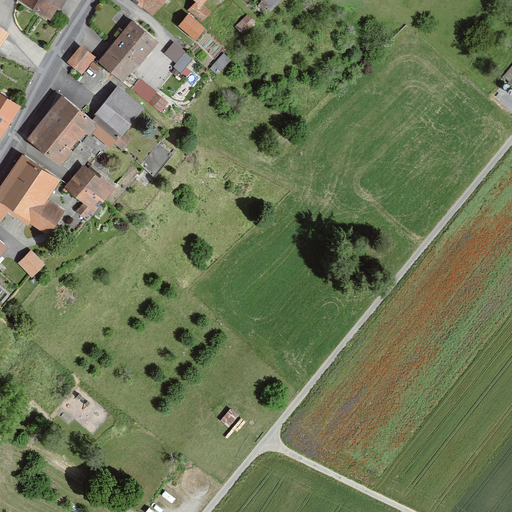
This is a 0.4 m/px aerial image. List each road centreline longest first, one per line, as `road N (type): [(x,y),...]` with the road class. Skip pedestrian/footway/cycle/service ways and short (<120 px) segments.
road 1 (track): [(511,141),(205,511)]
road 2 (tertiary): [(0,156),(88,0)]
road 3 (track): [(267,437),(417,511)]
